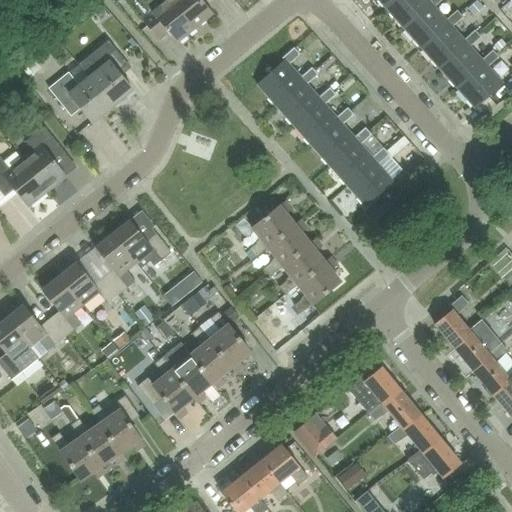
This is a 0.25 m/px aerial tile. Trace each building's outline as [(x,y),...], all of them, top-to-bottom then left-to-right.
[(124,0),(130,7),(137,15),(150,32),(158,41),(167,34),(176,44),(194,29),(170,0),(147,0),(143,3),(140,0),(124,0)] [(170,0),(194,29),(212,15),(200,0),(170,0)] [(393,0),(375,0),(384,9),(393,0)] [(430,4),(428,2),(426,0),(393,0),(384,9),(402,29),(430,4)] [(448,24),(446,22),(433,8),(441,0),(429,0),(428,2),(430,4),(402,29),(419,49),(448,24)] [(466,45),(463,42),(451,28),(461,19),(456,13),(446,22),(448,24),(419,49),(437,70),(466,45)] [(483,64),(481,62),(469,48),(479,39),(473,32),(463,42),(466,45),(437,70),(455,89),(483,64)] [(88,81),(111,108),(131,92),(115,73),(125,65),(107,43),(77,67),(88,81)] [(302,81),(300,79),(288,65),(298,56),(293,50),(283,60),(284,62),(256,87),(274,106),(302,81)] [(483,64),(455,89),(473,110),(502,85),(487,68),(497,59),(492,53),(481,62),(483,64)] [(321,102),(318,99),(305,85),(316,76),(310,70),(300,79),(302,81),(274,106),(293,127),(321,102)] [(111,108),(88,81),(79,88),(68,75),(48,91),(66,113),(75,106),(90,125),(111,108)] [(338,122),(336,119),(323,105),(334,96),(328,90),(318,99),(321,102),(293,127),(310,147),(338,122)] [(356,142),(354,139),(341,125),(352,116),(346,110),(336,119),(338,122),(310,147),(328,167),(356,142)] [(20,162),(45,194),(64,179),(51,162),(62,153),(43,130),(25,144),(32,153),(20,162)] [(374,162),(371,159),(359,145),(369,136),(364,130),(354,139),(356,142),(328,167),(346,187),(374,162)] [(374,162),(346,187),(364,207),(392,183),(377,166),(387,156),(382,150),(371,159),(374,162)] [(45,194),(20,162),(8,172),(0,161),(0,195),(2,199),(12,191),(26,208),(45,194)] [(266,249),(293,227),(285,216),(291,211),(284,203),(251,230),(258,240),(256,242),(254,245),(247,251),(254,259),(266,249)] [(171,254),(150,229),(141,236),(129,221),(111,235),(135,265),(139,270),(148,263),(152,268),(171,254)] [(308,246),(308,245),(299,234),(305,230),(299,222),(293,227),(266,249),(273,259),(270,262),(269,266),(262,270),(269,278),(281,268),(308,246)] [(125,272),(135,265),(111,235),(94,249),(111,270),(102,277),(117,297),(134,283),(125,272)] [(323,265),(323,264),(315,254),(320,249),(313,241),(308,245),(308,246),(281,268),(288,278),(285,280),(283,285),(277,289),(284,298),(296,288),(323,265)] [(323,265),(296,288),(303,297),(300,300),(298,303),(292,308),(298,316),(338,284),(330,273),(335,268),(329,260),(323,264),(323,265)] [(117,297),(102,277),(92,285),(75,263),(58,277),(82,307),(99,293),(107,304),(117,297)] [(72,314),(82,307),(58,277),(41,291),(58,312),(49,320),(64,339),(81,325),(72,314)] [(470,336),(467,332),(455,318),(466,306),(460,298),(446,309),(449,312),(432,326),(453,350),(470,336)] [(263,328),(279,315),(268,301),(252,314),(263,328)] [(64,339),(49,320),(39,327),(22,306),(5,319),(29,349),(45,335),(54,346),(64,339)] [(249,354),(222,319),(218,314),(209,320),(214,327),(215,330),(218,333),(208,341),(230,369),(234,375),(243,368),(238,362),(249,354)] [(38,359),(29,349),(5,319),(0,323),(0,348),(5,355),(0,358),(0,368),(10,381),(38,359)] [(490,359),(487,356),(474,341),(486,329),(479,321),(467,332),(470,336),(453,350),(472,374),(490,359)] [(208,341),(199,329),(191,335),(196,342),(197,345),(199,348),(189,355),(189,356),(211,384),(216,390),(224,383),(219,378),(230,369),(208,341)] [(189,356),(189,355),(180,344),(173,350),(177,356),(180,363),(171,370),(193,399),(197,405),(205,398),(201,393),(211,384),(189,356)] [(510,383),(506,379),(494,365),(506,353),(499,345),(487,356),(490,359),(472,374),(492,397),(510,383)] [(193,399),(171,370),(161,358),(154,365),(158,371),(159,375),(162,377),(151,385),(146,379),(136,387),(152,406),(161,399),(178,420),(186,414),(181,408),(193,399)] [(383,408),(401,393),(381,369),(364,383),(361,379),(348,390),(367,414),(380,404),(383,408)] [(510,383),(492,397),(511,420),(511,374),(506,379),(510,383)] [(53,385),(65,401),(79,391),(68,375),(53,385)] [(403,432),(420,417),(401,393),(383,408),(380,404),(367,414),(374,422),(387,413),(399,428),(403,432)] [(99,424),(120,454),(131,446),(135,452),(143,446),(128,424),(138,417),(125,397),(114,404),(118,411),(108,418),(106,415),(102,413),(98,407),(90,412),(99,425),(99,424)] [(422,455),(440,441),(420,417),(403,432),(399,428),(387,438),(393,446),(407,437),(419,451),(422,455)] [(332,435),(328,431),(325,427),(321,430),(311,419),(293,433),(314,457),(340,436),(336,431),(332,435)] [(99,424),(99,425),(89,432),(86,428),(83,426),(78,420),(70,426),(78,438),(79,438),(100,468),(111,460),(115,465),(124,459),(120,454),(99,424)] [(79,438),(78,438),(68,446),(66,442),(63,440),(59,434),(50,439),(79,482),(92,474),(95,479),(104,473),(100,468),(79,438)] [(419,451),(406,462),(413,470),(422,481),(435,471),(442,480),(460,466),(440,441),(422,455),(419,451)] [(299,468),(298,468),(280,445),(259,462),(286,495),(287,494),(279,484),(289,476),(297,485),(307,478),(299,468)] [(277,502),(286,495),(259,462),(239,478),(267,511),(259,500),(269,492),(277,502)] [(252,511),(265,511),(267,511),(239,478),(219,494),(233,511),(243,511),(249,508),(252,511)] [(355,497),(366,511),(382,511),(385,510),(367,488),(355,497)]
